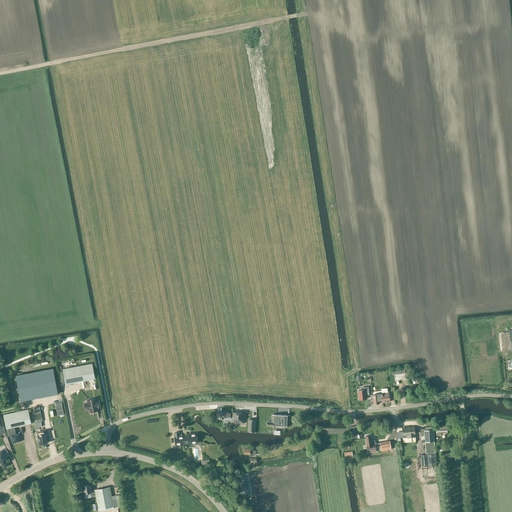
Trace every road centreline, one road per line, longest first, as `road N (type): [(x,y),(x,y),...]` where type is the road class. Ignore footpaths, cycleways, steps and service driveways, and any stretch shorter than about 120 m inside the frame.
road 1 (unclassified): [(107,452),(116,422),(204,403),(356,412),(511,396)]
road 2 (tertiary): [(223,511),(184,474),(107,452)]
